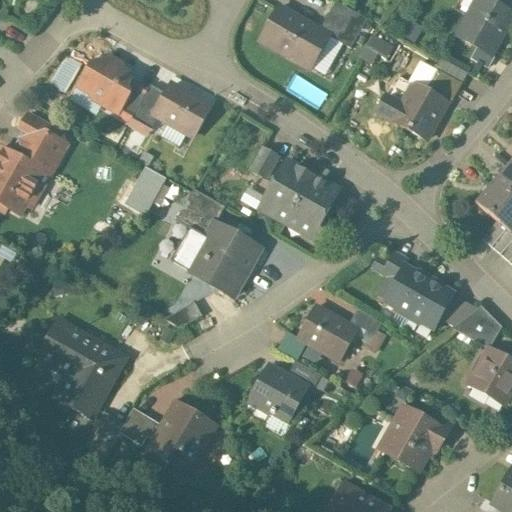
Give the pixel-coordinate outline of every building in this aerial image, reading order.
[(479,0),(457,39),(492,59),(511,24),(511,16),(495,7),(483,0),(479,0)] [(369,20),(338,3),(320,33),(327,37),(352,51),(369,20)] [(320,33),(280,10),(261,43),(309,70),(327,37),(320,33)] [(361,59),(378,68),(390,45),(373,36),(361,59)] [(131,77),(115,68),(114,63),(108,60),(103,61),(98,70),(89,73),(80,88),(102,101),(104,106),(132,123),(132,122),(149,92),(132,83),(131,77)] [(463,87),(435,71),(424,92),(448,106),(451,108),(463,87)] [(297,74),(287,89),(319,109),(328,94),(297,74)] [(424,92),(415,87),(394,124),(427,143),(439,123),(438,122),(446,107),(447,108),(448,106),(424,92)] [(149,92),(132,122),(151,133),(159,119),(155,117),(167,97),(152,88),(149,92)] [(211,109),(172,88),(167,97),(155,117),(159,119),(194,139),(211,109)] [(51,130),(29,118),(22,131),(44,144),(56,150),(60,143),(64,135),(52,129),(51,130)] [(30,167),(1,151),(0,152),(0,212),(6,216),(9,211),(21,218),(27,208),(33,211),(45,189),(40,186),(44,177),(50,180),(68,148),(60,143),(56,150),(44,144),(30,167)] [(278,160),(264,152),(253,173),(267,181),(278,160)] [(313,179),(287,165),(262,210),(288,225),(313,179)] [(511,167),(511,166),(494,186),(511,201),(511,229),(510,232),(511,233),(511,167)] [(339,194),(313,179),(288,225),(313,239),(314,239),(325,220),(339,194)] [(511,229),(511,201),(494,186),(477,206),(498,224),(507,232),(511,236),(511,235),(511,233),(510,232),(511,229)] [(136,187),(127,195),(134,202),(143,194),(136,187)] [(226,210),(195,192),(177,223),(207,240),(214,228),(215,229),(217,225),(226,210)] [(335,226),(325,220),(314,239),(313,239),(312,241),(323,247),(335,226)] [(498,224),(483,242),(492,249),(507,232),(498,224)] [(263,251),(217,225),(215,229),(214,228),(207,240),(205,244),(211,247),(205,258),(203,257),(193,276),(235,300),(263,251)] [(507,232),(492,249),(501,257),(511,244),(511,236),(507,232)] [(511,244),(501,257),(511,265),(511,263),(511,244)] [(423,280),(405,270),(386,303),(398,310),(399,313),(409,319),(431,281),(426,279),(424,279),(423,280)] [(435,284),(431,281),(409,319),(420,325),(423,324),(435,331),(454,298),(435,287),(436,286),(435,284)] [(196,305),(166,322),(181,331),(204,319),(196,305)] [(503,330),(482,309),(454,331),(454,332),(490,352),(503,330)] [(358,333),(316,310),(299,340),(341,364),(358,333)] [(383,325),(359,311),(351,325),(367,333),(362,342),(371,347),(383,325)] [(125,362),(63,327),(58,335),(50,337),(46,346),(48,355),(57,360),(64,358),(76,364),(58,398),(67,403),(66,404),(69,406),(70,404),(80,410),(79,413),(89,418),(90,416),(93,418),(125,362)] [(511,365),(490,352),(470,387),(505,407),(511,394),(511,365)] [(322,378),(296,363),(288,379),(308,391),(308,392),(313,395),(322,378)] [(288,379),(270,369),(250,404),(272,417),(289,426),(308,392),(308,391),(288,379)] [(154,443),(149,452),(176,468),(182,458),(195,466),(216,430),(177,406),(162,430),(154,443)] [(427,422),(404,409),(395,425),(403,430),(388,458),(418,474),(433,447),(440,451),(452,430),(429,418),(427,422)] [(162,430),(134,414),(126,427),(122,435),(143,448),(148,439),(154,443),(162,430)] [(126,427),(105,416),(86,450),(106,463),(122,435),(126,427)] [(289,426),(272,417),(267,426),(268,430),(282,438),(286,437),(292,428),(289,426)] [(511,511),(511,473),(493,506),(503,511),(511,511)] [(388,511),(345,488),(331,511),(388,511)] [(503,511),(493,506),(486,502),(481,511),(503,511)]
